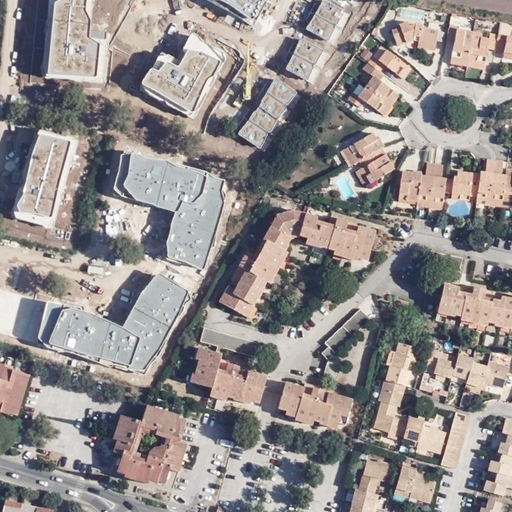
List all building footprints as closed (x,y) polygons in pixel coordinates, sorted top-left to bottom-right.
[(49,0),(46,80),(103,84),(105,44),(90,40),(91,22),(93,0),(49,0)] [(212,0),(215,2),(219,0),(251,19),(254,17),(263,0),(212,0)] [(347,9),(330,0),(322,0),(316,14),(306,29),(328,42),(336,24),(347,9)] [(411,39),(416,40),(434,43),(436,28),(420,26),(420,23),(411,22),(411,24),(407,24),(405,20),(396,24),(396,26),(389,30),(397,45),(411,39)] [(500,25),(499,33),(497,48),(505,49),(505,52),(511,52),(511,34),(508,34),(509,25),(500,25)] [(469,62),(472,31),(457,28),(457,27),(449,26),(447,41),(455,42),(452,60),(469,62)] [(497,48),(499,33),(492,32),(490,38),(482,38),(482,32),(472,31),(469,62),(486,65),(489,47),(497,48)] [(200,37),(191,33),(183,50),(186,52),(181,62),(160,54),(149,70),(142,84),(149,95),(161,101),(164,100),(165,104),(193,118),(196,111),(199,106),(214,80),(225,62),(222,53),(209,47),(202,43),(200,37)] [(323,51),(301,39),(287,69),(308,80),(313,66),(323,51)] [(434,43),(416,40),(416,46),(433,48),(434,43)] [(384,64),(401,74),(408,63),(386,48),(379,59),(373,55),(368,61),(380,69),(384,64)] [(376,76),(380,69),(368,61),(363,68),(375,76),(376,76)] [(408,63),(401,74),(405,76),(412,66),(408,63)] [(358,75),(366,82),(371,76),(364,69),(358,75)] [(385,73),(380,69),(376,76),(381,80),(385,73)] [(381,80),(376,76),(375,76),(367,86),(389,100),(395,90),(381,80)] [(296,93),(277,80),(273,80),(261,101),(260,104),(256,111),(254,111),(248,121),(238,133),(238,135),(258,148),(260,148),(267,135),(267,133),(270,132),(276,123),(277,120),(286,110),(285,106),(287,104),(296,93)] [(394,103),(389,100),(367,86),(360,96),(353,92),(348,98),(362,108),(367,101),(387,114),(394,103)] [(400,94),(395,90),(389,100),(394,103),(400,94)] [(76,140),(38,131),(25,191),(13,209),(15,221),(52,227),(76,140)] [(351,166),(358,161),(380,148),(384,145),(379,137),(376,139),(371,132),(342,151),(351,166)] [(380,148),(358,161),(362,167),(358,170),(368,185),(394,169),(380,148)] [(170,160),(123,152),(119,157),(114,189),(120,195),(175,213),(171,224),(167,243),(169,260),(203,270),(224,195),(220,191),(224,180),(203,173),(170,160)] [(478,186),(477,197),(490,199),(494,161),(486,160),(485,171),(484,175),(480,175),(479,182),(478,186)] [(494,161),(490,199),(503,200),(505,178),(501,178),(501,173),(503,162),(494,161)] [(417,203),(431,204),(435,165),(426,164),(426,173),(425,176),(418,175),(401,174),(399,195),(408,196),(407,202),(417,203)] [(431,204),(430,209),(442,211),(444,193),(446,179),(442,178),(444,166),(435,165),(431,204)] [(505,178),(503,200),(511,200),(511,169),(506,169),(506,174),(505,178)] [(368,185),(358,170),(355,172),(364,187),(368,185)] [(446,179),(444,193),(451,194),(469,196),(477,197),(478,186),(471,185),(471,182),(472,173),(458,171),(457,176),(453,175),(453,179),(446,179)] [(480,174),(472,173),(471,182),(471,185),(478,186),(479,182),(480,175),(480,174)] [(241,277),(236,285),(234,288),(228,284),(219,300),(246,316),(266,282),(270,283),(288,253),(286,252),(290,246),(288,245),(290,239),(300,237),(307,239),(307,244),(333,253),(333,257),(356,265),(357,261),(367,264),(376,235),(358,230),(357,235),(349,234),(351,227),(351,225),(332,219),(330,226),(318,222),(319,219),(294,210),(277,215),(255,254),(248,250),(234,273),(241,277)] [(357,235),(358,230),(351,227),(349,234),(357,235)] [(431,258),(462,265),(465,252),(434,244),(431,258)] [(191,293),(157,273),(138,301),(118,326),(77,308),(48,302),(39,339),(53,349),(143,371),(162,344),(191,293)] [(232,277),(236,285),(241,277),(234,273),(232,277)] [(460,286),(461,282),(445,277),(436,313),(453,317),(455,309),(462,311),(461,314),(489,320),(490,317),(496,319),(496,322),(511,325),(511,293),(504,292),(503,295),(497,295),(497,290),(489,289),(489,284),(470,280),(469,287),(460,286)] [(329,350),(330,350),(373,311),(363,301),(326,334),(329,338),(323,344),(329,350)] [(203,326),(256,344),(261,330),(207,312),(203,326)] [(429,331),(421,329),(419,338),(427,339),(429,331)] [(429,331),(427,340),(439,343),(440,337),(441,333),(429,331)] [(221,377),(218,384),(229,388),(230,383),(251,391),(252,388),(259,390),(267,364),(245,356),(243,361),(239,359),(242,353),(223,347),(225,341),(201,332),(197,344),(201,346),(197,359),(194,359),(191,367),(212,374),(221,377)] [(392,339),(387,359),(406,364),(407,365),(412,344),(392,339)] [(452,349),(426,343),(421,363),(433,366),(441,368),(447,369),(447,367),(452,349)] [(453,346),(452,349),(447,367),(458,369),(462,371),(466,354),(467,349),(453,346)] [(342,353),(330,350),(329,350),(324,366),(338,370),(342,353)] [(502,358),(483,353),(481,358),(477,374),(497,379),(502,358)] [(481,358),(466,354),(462,371),(461,375),(465,376),(476,380),(477,374),(481,358)] [(0,363),(7,365),(9,361),(9,360),(0,357),(0,363)] [(387,359),(385,359),(384,361),(379,360),(376,370),(382,371),(381,373),(401,379),(402,379),(406,364),(387,359)] [(14,369),(16,366),(16,364),(9,361),(7,365),(7,367),(14,369)] [(0,408),(2,409),(11,411),(11,410),(13,404),(22,407),(30,377),(23,375),(25,368),(16,366),(14,369),(7,367),(7,365),(0,363),(0,408)] [(23,375),(30,377),(33,371),(25,368),(23,375)] [(352,390),(312,378),(311,380),(285,372),(278,397),(285,400),(285,403),(295,407),(293,410),(312,415),(312,410),(319,412),(318,415),(336,420),(338,415),(344,416),(352,390)] [(381,373),(380,373),(375,394),(378,394),(393,398),(396,398),(401,379),(381,373)] [(211,382),(218,384),(221,377),(212,374),(211,382)] [(373,420),(401,427),(404,413),(390,410),(393,398),(378,394),(373,420)] [(147,399),(146,403),(177,412),(179,407),(147,399)] [(153,471),(168,474),(170,464),(171,459),(183,462),(186,453),(180,451),(184,436),(182,436),(186,420),(176,417),(177,412),(146,403),(143,415),(125,411),(119,434),(116,442),(125,444),(124,449),(121,461),(129,464),(127,469),(151,475),(153,471)] [(497,423),(503,424),(504,424),(507,410),(501,408),(497,423)] [(113,433),(119,434),(125,411),(120,409),(113,433)] [(401,427),(401,429),(409,431),(408,436),(414,438),(419,418),(420,412),(406,409),(404,413),(401,427)] [(230,423),(233,414),(222,411),(220,420),(230,423)] [(463,421),(465,414),(450,411),(448,418),(463,421)] [(188,415),(177,412),(176,417),(186,420),(188,415)] [(419,418),(414,438),(422,440),(438,444),(443,424),(419,418)] [(462,427),(463,421),(448,418),(447,423),(462,427)] [(460,434),(462,427),(447,423),(445,430),(460,434)] [(401,427),(387,424),(386,430),(394,432),(395,428),(401,429),(401,427)] [(494,442),(497,443),(511,446),(511,426),(504,424),(503,424),(501,431),(497,430),(494,442)] [(443,437),(458,440),(460,434),(445,430),(443,437)] [(180,451),(186,453),(190,438),(184,436),(180,451)] [(442,443),(457,447),(458,440),(443,437),(442,443)] [(440,449),(455,454),(457,447),(442,443),(440,449)] [(489,461),(496,463),(506,466),(508,454),(511,455),(511,446),(497,443),(495,452),(489,450),(488,450),(485,461),(489,461)] [(440,449),(439,454),(454,459),(455,454),(440,449)] [(367,454),(361,480),(375,484),(378,471),(390,474),(394,460),(367,454)] [(415,463),(400,459),(395,478),(405,480),(410,482),(413,469),(415,463)] [(118,467),(127,469),(129,464),(121,461),(118,467)] [(496,463),(489,461),(487,470),(493,472),(496,463)] [(484,470),(482,480),(503,485),(506,474),(511,475),(511,467),(506,466),(496,463),(493,472),(484,470)] [(150,480),(151,475),(127,469),(126,473),(150,480)] [(409,486),(409,488),(429,493),(430,488),(432,483),(433,477),(434,474),(413,469),(410,482),(409,486)] [(166,480),(168,474),(153,471),(151,475),(166,480)] [(395,478),(393,486),(409,490),(409,488),(409,486),(410,482),(405,480),(395,478)] [(357,479),(354,494),(375,499),(379,485),(375,484),(361,480),(357,479)] [(478,506),(482,507),(500,511),(504,511),(507,504),(499,502),(502,492),(486,488),(484,498),(480,498),(478,506)] [(354,494),(350,509),(353,510),(362,511),(371,511),(375,499),(354,494)] [(8,499),(6,505),(32,511),(54,511),(8,499)]
